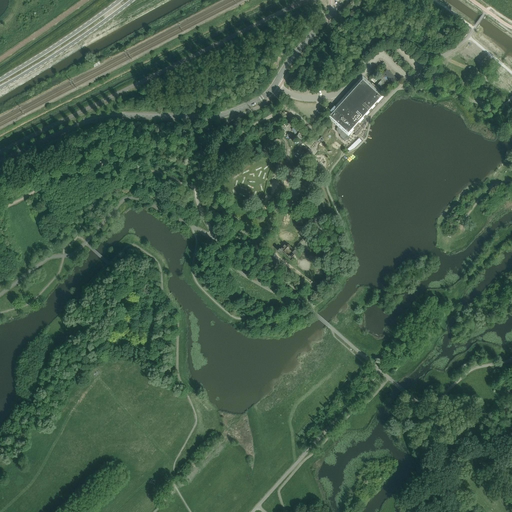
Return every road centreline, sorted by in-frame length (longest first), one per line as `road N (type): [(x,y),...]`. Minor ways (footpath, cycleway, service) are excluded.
road 1 (unknown): [(0,210),(94,163),(167,172),(196,187),(226,144),(278,114),(294,75),(365,0)]
road 2 (unclassified): [(334,0),(255,102),(216,116),(101,116),(0,162)]
road 3 (secondary): [(0,88),(132,0)]
road 4 (secondary): [(119,0),(0,78)]
